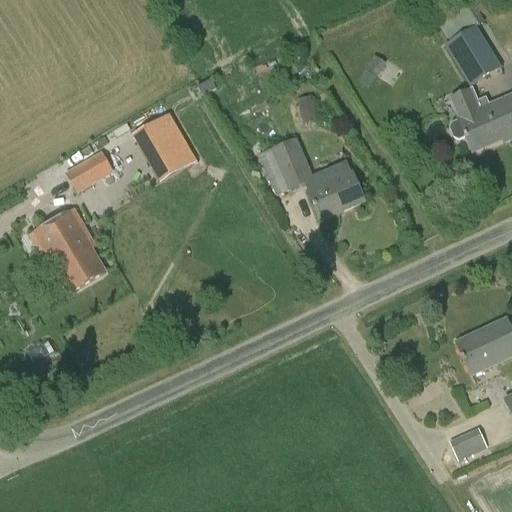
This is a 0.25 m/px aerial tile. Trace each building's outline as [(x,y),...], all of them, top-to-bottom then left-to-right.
[(472,4),(437,26),(448,44),(444,47),(470,91),(502,71),(476,29),(484,24),(472,4)] [(375,59),(366,72),(377,80),(386,67),(375,59)] [(212,82),(197,89),(203,100),(217,92),(212,82)] [(453,141),(458,142),(465,139),(472,155),(510,139),(511,141),(511,140),(511,98),(489,109),(486,101),(477,104),(472,91),(450,101),(459,122),(451,126),(449,131),(453,141)] [(303,127),(318,123),(311,98),(297,103),(303,127)] [(197,164),(169,117),(132,139),(159,187),(197,164)] [(349,174),(345,165),(313,178),(296,141),(258,157),(276,199),(305,186),(320,222),(364,204),(351,173),(349,174)] [(113,175),(101,154),(65,175),(77,196),(113,175)] [(95,249),(74,214),(38,234),(30,239),(58,285),(61,283),(69,297),(105,276),(91,251),(95,249)] [(511,359),(511,333),(507,323),(456,347),(471,378),(475,376),(498,366),(511,359)] [(511,396),(503,401),(511,421),(511,396)] [(477,432),(449,445),(458,464),(487,452),(485,449),(477,432)]
